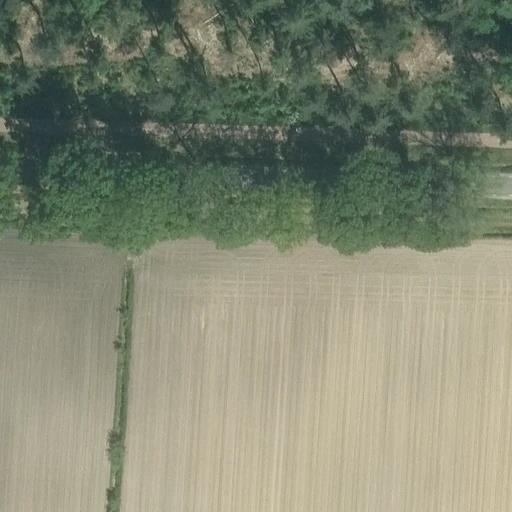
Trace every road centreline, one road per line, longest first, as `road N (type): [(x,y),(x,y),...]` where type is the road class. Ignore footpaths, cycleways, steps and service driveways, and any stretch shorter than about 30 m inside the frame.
road 1 (secondary): [(511,187),(0,170)]
road 2 (track): [(511,221),(0,205)]
